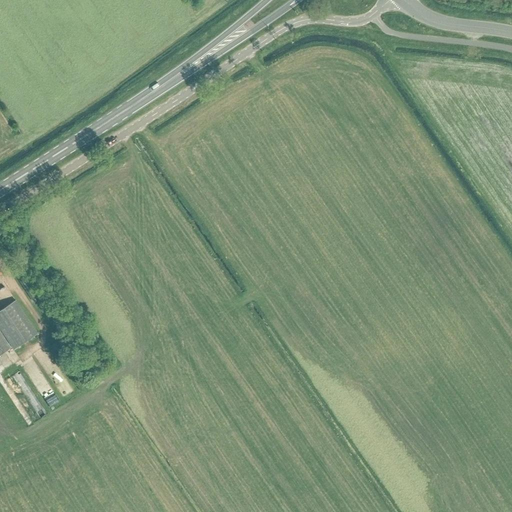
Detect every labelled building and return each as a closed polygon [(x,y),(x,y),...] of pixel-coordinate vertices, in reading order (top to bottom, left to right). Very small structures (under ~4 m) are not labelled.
[(41,295),(28,276),(21,265),(13,270),(33,300),(41,295)] [(0,327),(14,349),(37,334),(15,300),(0,309),(0,327)] [(0,353),(9,347),(0,332),(0,353)] [(80,369),(76,364),(68,370),(72,375),(80,369)] [(54,395),(57,402),(65,399),(62,391),(54,395)]
